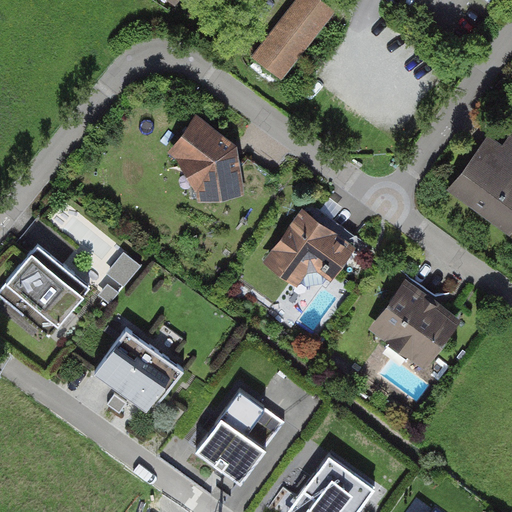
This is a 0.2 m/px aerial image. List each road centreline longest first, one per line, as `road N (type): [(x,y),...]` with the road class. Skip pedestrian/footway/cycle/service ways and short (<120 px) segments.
road 1 (residential): [(0,229),(160,49),(389,204)]
road 2 (residential): [(0,359),(210,511)]
road 3 (residential): [(389,204),(511,39)]
road 4 (residential): [(389,204),(511,296)]
